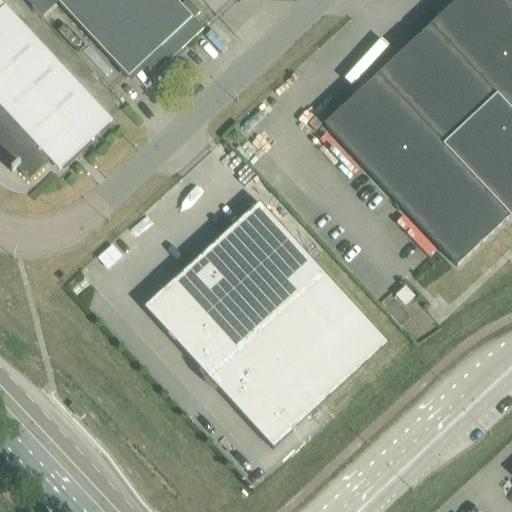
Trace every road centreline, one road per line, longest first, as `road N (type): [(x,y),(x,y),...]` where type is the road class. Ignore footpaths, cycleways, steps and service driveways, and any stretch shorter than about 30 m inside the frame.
road 1 (unclassified): [(317,0),(72,227),(40,238),(0,232)]
road 2 (unknown): [(193,114),(196,189),(142,278),(141,296),(201,378),(209,418)]
road 3 (tertiary): [(119,511),(0,387)]
road 4 (unclassified): [(387,483),(511,366)]
